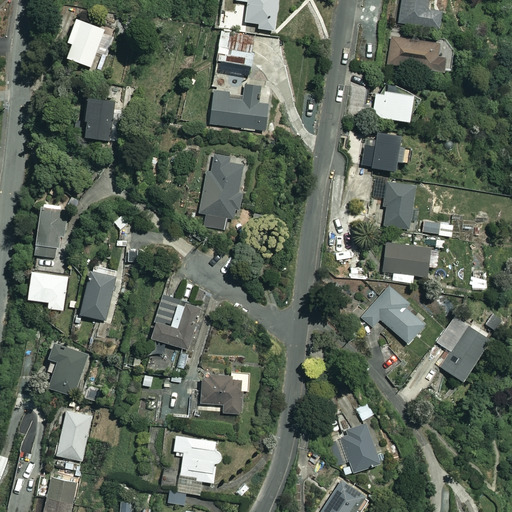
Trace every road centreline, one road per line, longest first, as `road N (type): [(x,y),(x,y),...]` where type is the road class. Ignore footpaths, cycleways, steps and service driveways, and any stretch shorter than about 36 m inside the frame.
road 1 (residential): [(347,0),(287,438),(261,511)]
road 2 (residential): [(29,0),(0,279)]
